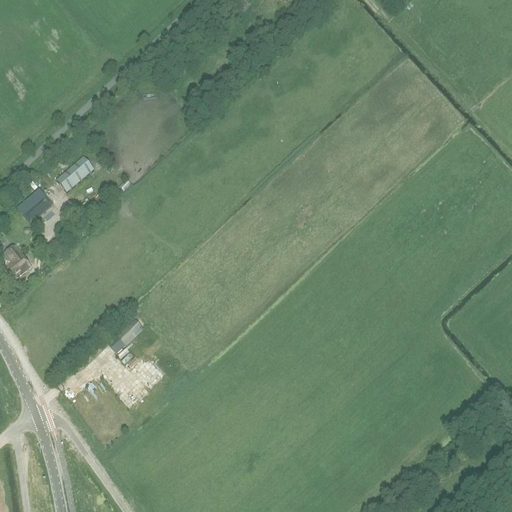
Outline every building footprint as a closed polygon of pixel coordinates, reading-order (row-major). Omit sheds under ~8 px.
[(258,0),(249,9),(253,12),(265,0),(258,0)] [(83,159),(56,182),(67,194),(94,171),(83,159)] [(126,181),(118,187),(123,192),(130,186),(126,181)] [(44,196),(31,208),(39,218),(53,206),(44,196)] [(71,227),(45,249),(47,252),(42,255),(46,261),(51,257),(52,257),(78,236),(71,227)] [(4,256),(0,258),(0,260),(6,268),(1,272),(11,284),(31,268),(21,256),(22,255),(15,246),(4,256)] [(135,322),(110,346),(117,353),(142,329),(135,322)] [(101,489),(93,494),(100,505),(108,500),(101,489)]
